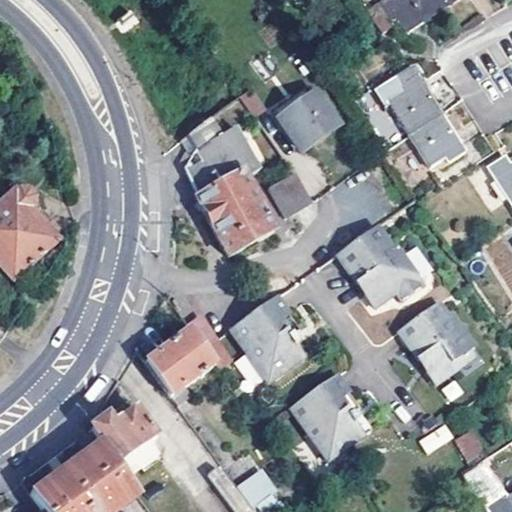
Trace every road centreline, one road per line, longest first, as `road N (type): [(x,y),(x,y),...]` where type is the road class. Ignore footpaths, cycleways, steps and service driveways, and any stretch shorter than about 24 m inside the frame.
road 1 (secondary): [(109,131),(115,207),(101,287),(71,352),(0,425)]
road 2 (secondary): [(0,4),(109,131)]
road 3 (residential): [(511,20),(461,58),(481,109),(497,114),(511,105)]
road 4 (secondary): [(109,131),(98,63),(46,0)]
